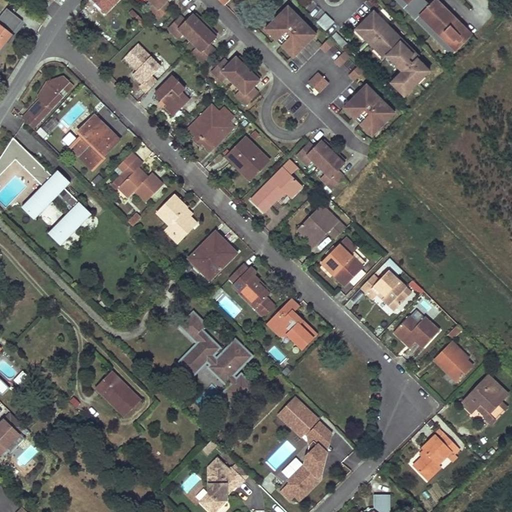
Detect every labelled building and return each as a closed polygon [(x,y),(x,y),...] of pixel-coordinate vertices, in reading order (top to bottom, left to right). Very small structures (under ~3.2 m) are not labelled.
[(93,0),(106,12),(118,0),(93,0)] [(148,0),(153,4),(158,9),(153,14),(159,20),(171,7),(166,2),(167,0),(148,0)] [(404,0),(394,0),(404,9),(408,4),(404,0)] [(404,0),(408,4),(404,9),(414,20),(419,15),(435,30),(430,35),(435,41),(440,36),(456,51),(471,35),(461,25),(456,31),(445,20),(450,15),(440,5),(435,10),(429,5),(424,0),(404,0)] [(435,0),(433,0),(429,5),(435,10),(440,5),(435,0)] [(153,14),(158,9),(153,4),(148,9),(153,14)] [(316,35),(288,6),(270,24),(275,29),(270,35),(277,41),(278,40),(282,44),(281,46),(288,52),(293,47),(299,52),(316,35)] [(89,14),(85,11),(81,7),(78,11),(85,18),(89,14)] [(0,48),(22,21),(6,8),(1,13),(4,16),(0,20),(0,48)] [(142,20),(138,15),(133,10),(129,14),(139,23),(142,20)] [(419,57),(403,40),(402,41),(397,36),(398,36),(393,30),(392,31),(383,22),(384,21),(379,17),(378,18),(373,12),(355,30),(365,40),(368,37),(370,40),(377,33),(381,37),(375,44),(377,47),(375,49),(385,59),(387,57),(398,67),(400,65),(403,67),(408,62),(413,66),(407,72),(409,74),(407,76),(403,72),(391,83),(405,97),(430,71),(417,59),(419,57)] [(214,36),(210,32),(212,31),(200,18),(198,20),(194,16),(192,14),(185,21),(180,16),(168,29),(174,35),(179,30),(184,35),(196,47),(201,52),(196,57),(202,63),(215,50),(209,45),(216,38),(214,36)] [(324,14),(316,24),(325,32),(334,22),(324,14)] [(419,15),(414,20),(430,35),(435,30),(419,15)] [(450,15),(445,20),(456,31),(461,25),(450,15)] [(270,35),(275,29),(270,24),(265,30),(270,35)] [(179,40),(184,35),(179,30),(174,35),(179,40)] [(375,44),(381,37),(377,33),(370,40),(368,37),(365,40),(375,49),(377,47),(375,44)] [(440,36),(435,41),(451,56),(456,51),(440,36)] [(326,52),(336,43),(330,37),(320,47),(326,52)] [(138,45),(131,51),(125,58),(137,70),(133,74),(143,84),(140,87),(146,93),(157,82),(151,77),(161,68),(138,45)] [(196,57),(201,52),(196,47),(191,52),(196,57)] [(299,52),(293,47),(288,52),(293,58),(299,52)] [(340,66),(350,57),(344,51),(335,61),(340,66)] [(258,79),(254,75),(256,73),(243,61),(241,63),(238,59),(236,57),(229,64),(223,59),(211,72),(217,78),(222,73),(227,78),(240,90),(245,95),(240,100),(246,106),(258,93),(253,88),(260,81),(258,79)] [(407,72),(413,66),(408,62),(403,67),(400,65),(398,67),(403,72),(407,76),(409,74),(407,72)] [(354,80),(364,71),(359,65),(349,75),(354,80)] [(222,83),(227,78),(222,73),(217,78),(222,83)] [(319,92),(328,82),(318,73),(309,83),(319,92)] [(186,88),(173,76),(166,83),(179,95),(183,91),(186,88)] [(41,100),(30,111),(41,122),(65,98),(61,93),(70,83),(64,77),(48,82),(42,92),(46,96),(41,100)] [(75,88),(70,83),(61,93),(65,98),(75,88)] [(173,115),(181,106),(190,98),(183,91),(179,95),(166,83),(155,94),(167,105),(165,107),(173,115)] [(395,113),(367,85),(349,102),(354,108),(349,113),(356,120),(357,118),(361,123),(360,124),(367,131),(372,125),(377,131),(395,113)] [(240,100),(245,95),(240,90),(235,95),(240,100)] [(349,113),(354,108),(349,102),(344,108),(349,113)] [(219,111),(212,104),(201,115),(204,118),(191,132),(195,136),(192,138),(201,146),(203,143),(211,151),(236,127),(230,121),(236,116),(225,106),(219,111)] [(30,111),(23,118),(34,129),(41,122),(30,111)] [(71,147),(83,158),(94,169),(106,157),(104,155),(121,138),(96,114),(80,131),(83,134),(71,147)] [(201,115),(187,128),(191,132),(204,118),(201,115)] [(377,131),(372,125),(367,131),(372,136),(377,131)] [(241,166),(246,171),(252,177),(269,160),(246,137),(227,157),(239,168),(241,166)] [(53,177),(14,140),(0,161),(0,179),(17,162),(44,189),(23,210),(36,222),(60,199),(68,206),(73,214),(51,236),(64,248),(94,217),(66,190),(62,186),(63,184),(63,182),(61,178),(58,177),(57,178),(54,179),(53,177)] [(343,162),(339,158),(341,157),(328,144),(327,146),(323,142),(321,141),(314,148),(309,142),(296,155),(303,161),(307,156),(313,161),(325,173),(330,178),(325,183),(332,189),(344,176),(338,171),(345,164),(343,162)] [(144,164),(132,153),(115,170),(121,175),(126,180),(119,187),(113,182),(109,186),(126,203),(130,198),(136,192),(146,202),(163,185),(151,174),(148,177),(139,169),(144,164)] [(308,166),(313,161),(307,156),(303,161),(308,166)] [(302,186),(291,174),(298,167),(290,159),(283,166),(250,199),(263,212),(285,190),(291,197),(302,186)] [(72,185),(59,172),(53,177),(54,179),(57,178),(58,177),(61,178),(62,179),(63,182),(63,184),(62,186),(66,190),(72,185)] [(325,183),(330,178),(325,173),(320,178),(325,183)] [(126,180),(121,175),(113,182),(119,187),(126,180)] [(174,195),(188,208),(190,206),(177,192),(174,195)] [(173,237),(175,235),(178,232),(183,237),(198,223),(185,211),(188,208),(174,195),(157,212),(169,224),(164,229),(173,237)] [(322,204),(310,216),(299,228),(309,239),(315,245),(328,232),(336,239),(346,228),(322,204)] [(128,223),(130,225),(132,227),(139,220),(135,215),(128,223)] [(178,243),(183,237),(178,232),(175,235),(173,237),(178,243)] [(189,259),(200,269),(210,280),(237,253),(216,232),(189,259)] [(338,270),(348,280),(363,265),(351,253),(356,247),(347,238),(322,262),(334,274),(338,270)] [(307,241),(313,247),(315,245),(309,239),(307,241)] [(269,294),(263,289),(258,283),(259,281),(254,276),(256,273),(250,267),(248,269),(243,264),(229,278),(234,283),(232,285),(255,308),(265,298),(269,294)] [(334,274),(344,284),(348,280),(338,270),(334,274)] [(395,308),(399,304),(404,299),(399,294),(406,287),(389,270),(379,280),(373,275),(362,286),(368,292),(373,287),(378,292),(395,308)] [(410,284),(421,294),(424,291),(414,281),(410,284)] [(368,292),(373,297),(378,292),(373,287),(368,292)] [(259,311),(268,301),(265,298),(255,308),(259,311)] [(286,334),(294,341),(301,349),(315,335),(292,312),(296,308),(289,302),(267,324),(279,335),(286,334)] [(416,308),(409,315),(396,329),(409,342),(413,338),(416,340),(423,347),(439,330),(424,316),(416,308)] [(233,369),(248,354),(233,339),(218,354),(216,353),(212,358),(209,354),(216,347),(204,335),(202,337),(196,331),(204,324),(194,314),(180,328),(197,344),(194,348),(193,347),(180,359),(193,371),(204,359),(207,362),(205,365),(223,383),(226,379),(230,383),(217,396),(229,407),(250,386),(238,374),(233,380),(229,376),(234,371),(233,369)] [(458,324),(448,334),(454,338),(463,329),(458,324)] [(409,342),(396,329),(393,332),(409,347),(416,340),(413,338),(409,342)] [(472,366),(470,363),(467,360),(469,358),(451,341),(434,358),(457,381),(472,366)] [(287,359),(275,346),(269,352),(281,364),(287,359)] [(193,371),(180,359),(175,365),(187,377),(193,371)] [(20,371),(14,382),(22,387),(28,376),(20,371)] [(113,398),(128,412),(140,399),(111,372),(97,387),(111,401),(113,398)] [(480,406),(484,409),(487,413),(483,417),(489,423),(504,408),(499,402),(506,394),(488,376),(463,400),(473,409),(480,402),(482,405),(480,406)] [(10,388),(0,377),(0,393),(2,395),(10,388)] [(80,404),(74,396),(70,399),(77,408),(80,404)] [(111,401),(125,415),(128,412),(113,398),(111,401)] [(300,437),(316,420),(294,398),(278,415),(300,437)] [(473,409),(463,400),(461,402),(471,411),(473,409)] [(20,432),(24,427),(9,413),(0,423),(0,452),(6,446),(11,450),(25,436),(20,432)] [(325,453),(330,434),(318,423),(313,429),(325,440),(318,447),(325,453)] [(317,477),(320,474),(325,453),(318,447),(325,440),(313,429),(306,436),(312,441),(308,445),(303,464),(288,481),(290,483),(281,492),(290,500),(294,496),(299,501),(319,480),(317,477)] [(412,465),(419,472),(426,479),(440,466),(437,462),(450,450),(453,453),(458,448),(444,433),(439,438),(435,435),(422,447),(426,452),(412,465)] [(225,470),(214,459),(205,468),(204,492),(195,501),(205,511),(210,511),(222,500),(222,496),(222,484),(225,485),(227,486),(232,486),(236,487),(241,482),(240,480),(228,469),(227,468),(225,470)] [(233,464),(228,469),(240,480),(244,475),(233,464)] [(222,496),(232,486),(227,486),(225,485),(222,484),(222,496)] [(382,511),(381,495),(370,496),(371,507),(370,511),(362,511),(382,511)]
